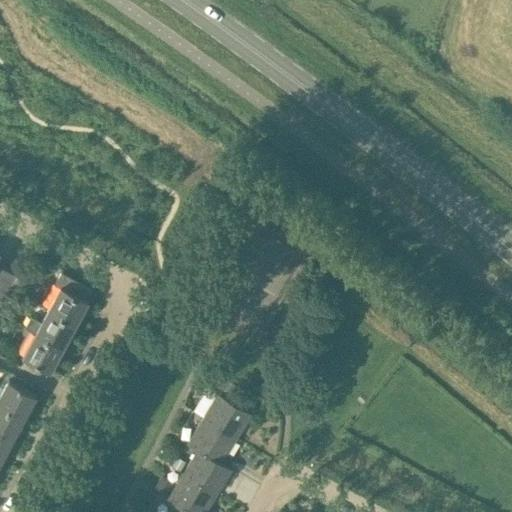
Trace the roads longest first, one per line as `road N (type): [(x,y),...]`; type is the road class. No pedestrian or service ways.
road 1 (primary): [(511,250),(180,0)]
road 2 (residential): [(4,511),(130,281),(0,212)]
